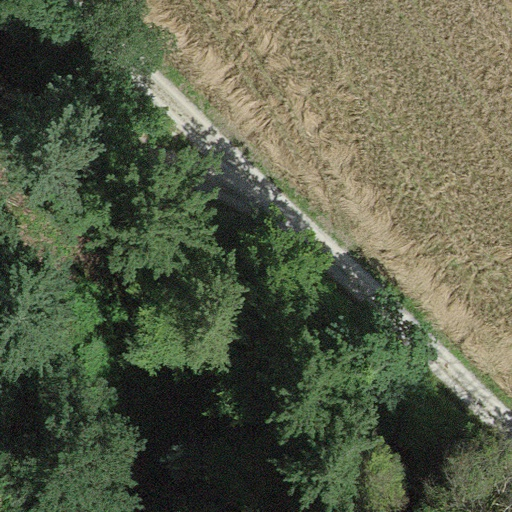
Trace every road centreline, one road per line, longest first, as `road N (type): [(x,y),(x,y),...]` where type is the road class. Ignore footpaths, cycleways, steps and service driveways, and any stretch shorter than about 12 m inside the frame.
road 1 (track): [(0,91),(294,227),(511,433)]
road 2 (track): [(294,227),(54,0)]
